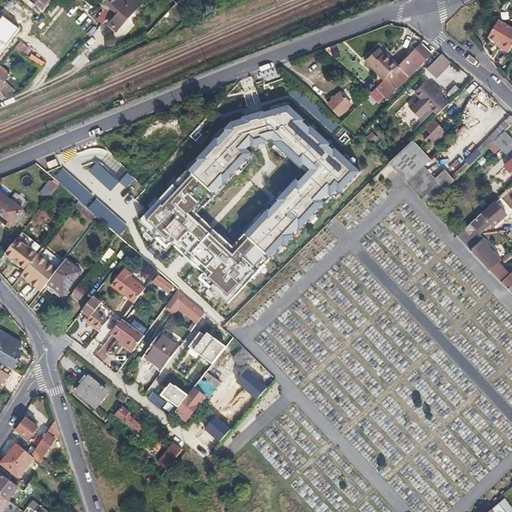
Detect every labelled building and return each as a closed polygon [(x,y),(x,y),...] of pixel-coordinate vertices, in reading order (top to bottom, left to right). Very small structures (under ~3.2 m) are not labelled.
[(30,0),(43,10),(50,0),(30,0)] [(120,12),(109,24),(116,31),(141,5),(135,0),(112,0),(110,3),(120,12)] [(181,0),(179,4),(185,10),(193,0),(181,0)] [(98,18),(104,23),(112,14),(107,9),(98,18)] [(489,36),(497,41),(501,43),(499,45),(508,51),(511,45),(511,27),(499,19),(489,36)] [(22,40),(17,47),(18,48),(25,54),(30,47),(22,40)] [(430,54),(420,43),(397,65),(382,79),(369,92),(372,95),(369,98),(377,106),(430,54)] [(10,56),(17,63),(25,54),(18,48),(10,56)] [(382,79),(397,65),(389,58),(388,59),(378,48),(365,61),(382,79)] [(19,68),(32,80),(38,74),(42,69),(26,55),(25,54),(17,63),(21,66),(19,68)] [(437,78),(450,62),(441,55),(423,74),(429,80),(433,76),(437,78)] [(1,66),(0,66),(0,97),(2,99),(8,96),(8,95),(7,91),(7,90),(11,85),(5,81),(6,80),(11,74),(1,66)] [(448,105),(438,94),(440,91),(434,86),(432,88),(427,83),(417,92),(420,97),(410,106),(421,117),(431,108),(438,115),(439,114),(448,105)] [(350,104),(340,93),(329,104),(339,115),(350,104)] [(223,305),(331,189),(335,194),(357,171),(283,103),(223,121),(133,218),(161,245),(167,239),(200,270),(193,277),(223,305)] [(452,110),(448,105),(439,114),(443,119),(452,110)] [(504,130),(511,122),(511,116),(509,115),(498,126),(499,127),(476,149),(480,154),(504,130)] [(446,133),(433,121),(418,137),(426,145),(428,142),(432,146),(446,133)] [(511,148),(511,139),(504,130),(480,154),(476,158),(478,160),(480,159),(483,161),(489,154),(492,157),(496,154),(504,162),(509,157),(506,155),(511,148)] [(393,158),(388,164),(406,182),(421,167),(428,160),(411,141),(393,158)] [(55,158),(45,163),(48,169),(58,164),(55,158)] [(455,172),(458,175),(472,162),(469,159),(455,172)] [(95,162),(87,171),(109,191),(117,182),(95,162)] [(371,173),(375,176),(382,170),(378,166),(371,173)] [(421,167),(406,182),(428,205),(458,175),(455,172),(450,177),(444,171),(434,180),(421,167)] [(60,168),(52,177),(83,205),(92,195),(60,168)] [(127,174),(119,183),(135,198),(143,189),(127,174)] [(47,200),(57,187),(44,176),(33,189),(47,200)] [(497,262),(500,259),(482,240),(481,241),(473,231),(475,229),(479,232),(484,227),(488,232),(511,210),(511,187),(511,186),(457,236),(484,264),(489,270),(497,262)] [(27,213),(0,191),(0,220),(8,227),(15,220),(19,223),(27,213)] [(94,199),(86,208),(117,235),(125,226),(94,199)] [(43,223),(39,230),(47,234),(50,227),(43,223)] [(484,227),(479,232),(483,236),(488,232),(484,227)] [(22,232),(16,239),(37,254),(38,253),(42,247),(22,232)] [(16,239),(4,253),(25,269),(37,254),(16,239)] [(42,247),(38,253),(58,269),(63,263),(42,247)] [(25,269),(20,275),(35,286),(41,290),(42,289),(47,283),(58,269),(38,253),(37,254),(25,269)] [(58,269),(47,283),(62,295),(80,271),(65,259),(63,263),(58,269)] [(102,266),(97,262),(84,277),(88,280),(91,276),(93,278),(102,266)] [(511,271),(509,274),(497,262),(489,270),(511,293),(511,271)] [(132,303),(143,289),(128,277),(130,274),(123,268),(109,285),(115,289),(132,303)] [(171,298),(176,291),(157,275),(152,282),(171,298)] [(83,278),(71,294),(79,300),(91,285),(83,278)] [(179,307),(186,297),(178,291),(177,290),(176,291),(171,298),(166,304),(176,312),(179,307)] [(93,296),(82,310),(89,316),(87,320),(100,330),(108,318),(97,309),(101,302),(93,296)] [(197,322),(204,312),(189,298),(187,296),(186,297),(179,307),(197,322)] [(122,349),(130,354),(141,338),(119,321),(109,333),(118,341),(125,345),(122,349)] [(191,330),(196,324),(193,321),(188,328),(191,330)] [(0,362),(11,369),(20,354),(18,350),(21,344),(1,332),(0,333),(0,362)] [(199,332),(189,346),(200,355),(213,338),(206,333),(204,336),(199,332)] [(141,360),(161,373),(179,347),(160,333),(141,360)] [(215,425),(226,435),(237,422),(276,378),(232,337),(225,347),(223,349),(255,379),(215,425)] [(106,338),(98,359),(107,362),(114,341),(106,338)] [(213,338),(200,355),(212,364),(223,349),(225,347),(213,338)] [(116,344),(122,349),(125,345),(118,341),(116,344)] [(0,388),(1,389),(10,376),(0,370),(0,388)] [(205,372),(193,387),(205,397),(208,399),(220,383),(205,372)] [(76,391),(96,407),(107,393),(87,376),(76,391)] [(178,407),(186,396),(170,383),(161,395),(178,407)] [(220,401),(229,388),(223,384),(214,397),(220,401)] [(178,407),(174,412),(184,419),(197,402),(200,404),(205,397),(193,387),(186,396),(178,407)] [(107,393),(96,407),(106,416),(117,402),(107,393)] [(130,413),(124,407),(117,415),(134,430),(139,424),(128,415),(130,413)] [(26,417),(16,430),(27,439),(37,427),(26,417)] [(59,433),(55,421),(36,447),(30,455),(34,458),(44,466),(47,469),(50,466),(41,457),(59,433)] [(159,440),(152,448),(156,451),(163,443),(159,440)] [(30,455),(17,444),(1,463),(18,477),(34,458),(30,455)] [(167,468),(181,451),(173,445),(170,448),(168,447),(164,451),(166,453),(159,461),(167,468)] [(162,467),(157,473),(160,476),(165,470),(162,467)] [(3,474),(0,477),(0,494),(7,500),(18,487),(3,474)] [(36,494),(42,487),(33,480),(27,486),(36,494)] [(7,500),(0,494),(0,511),(9,501),(7,500)] [(511,507),(508,503),(504,498),(490,509),(486,511),(509,511),(511,510),(511,507)]
